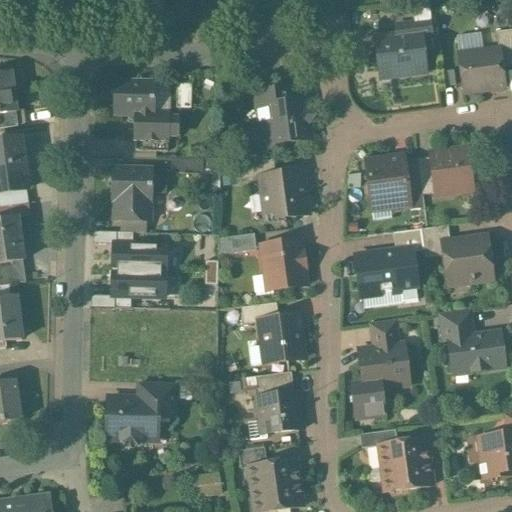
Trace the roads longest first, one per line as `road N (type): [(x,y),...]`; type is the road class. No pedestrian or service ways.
road 1 (residential): [(69,458),(79,47)]
road 2 (residential): [(336,132),(325,439),(332,511)]
road 3 (residential): [(79,47),(261,49)]
road 4 (residential): [(494,112),(336,132)]
road 5 (residential): [(261,49),(329,43),(336,132)]
